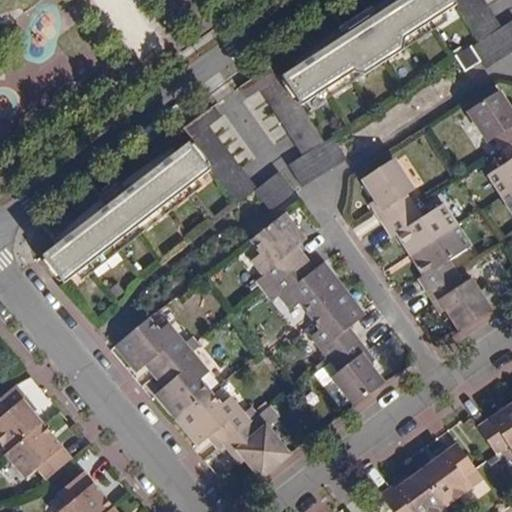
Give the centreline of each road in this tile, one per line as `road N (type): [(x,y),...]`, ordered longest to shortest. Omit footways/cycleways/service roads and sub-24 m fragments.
road 1 (residential): [(0,220),(313,0)]
road 2 (residential): [(0,275),(187,511)]
road 3 (unknown): [(322,216),(336,187),(511,76)]
road 4 (residential): [(455,382),(313,203)]
road 5 (residential): [(455,382),(327,474)]
